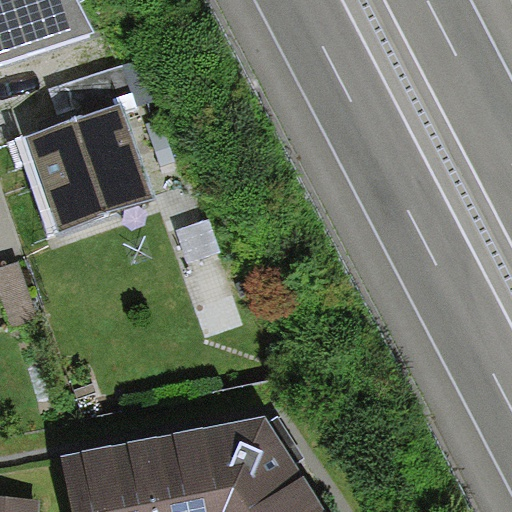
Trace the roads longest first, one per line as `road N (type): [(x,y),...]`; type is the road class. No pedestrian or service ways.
road 1 (motorway): [(302,0),(511,401)]
road 2 (motorway): [(511,158),(429,0)]
